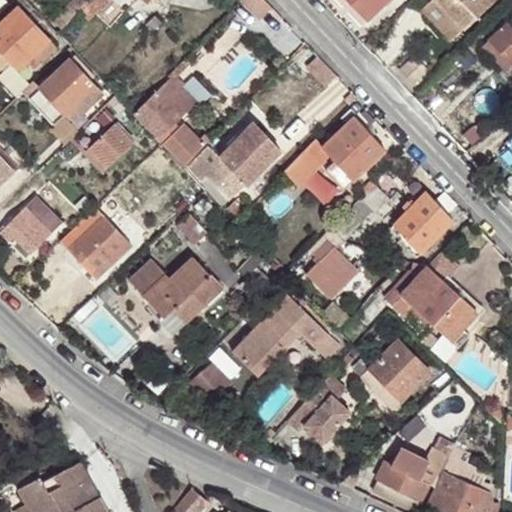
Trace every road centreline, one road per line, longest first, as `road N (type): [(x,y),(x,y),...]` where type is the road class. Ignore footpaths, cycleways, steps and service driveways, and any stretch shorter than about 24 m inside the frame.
road 1 (residential): [(0,321),(60,380),(129,426),(320,511)]
road 2 (residential): [(511,237),(291,0)]
